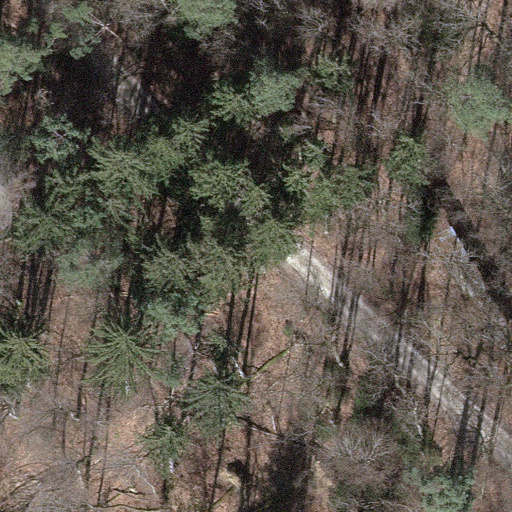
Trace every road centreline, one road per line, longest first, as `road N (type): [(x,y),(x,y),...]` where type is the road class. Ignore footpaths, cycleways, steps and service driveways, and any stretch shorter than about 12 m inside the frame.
road 1 (track): [(50,0),(356,321),(511,447)]
road 2 (track): [(354,0),(511,301)]
